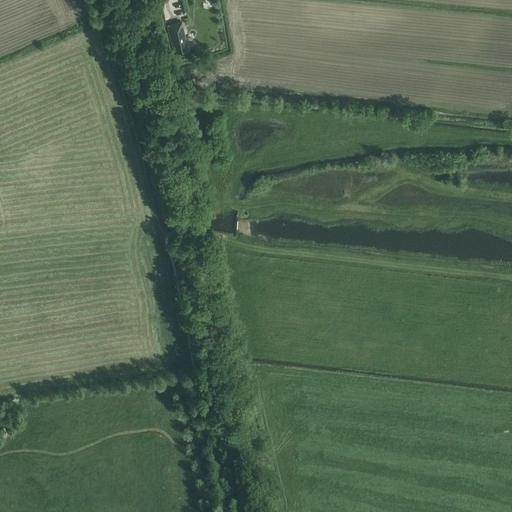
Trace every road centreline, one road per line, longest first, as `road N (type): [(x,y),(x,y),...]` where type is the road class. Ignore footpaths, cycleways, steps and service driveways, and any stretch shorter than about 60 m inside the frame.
road 1 (track): [(260,511),(146,0)]
road 2 (track): [(200,240),(511,278)]
